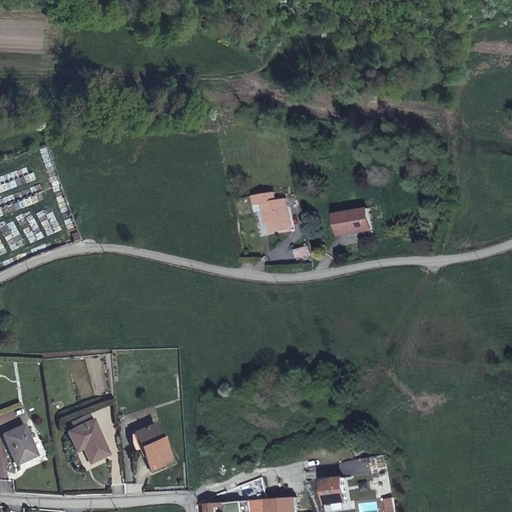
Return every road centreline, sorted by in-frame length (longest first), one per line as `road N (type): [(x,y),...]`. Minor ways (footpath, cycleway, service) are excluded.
road 1 (residential): [(511,244),(310,277),(239,274),(94,247),(0,277)]
road 2 (residential): [(191,511),(190,499),(0,498)]
